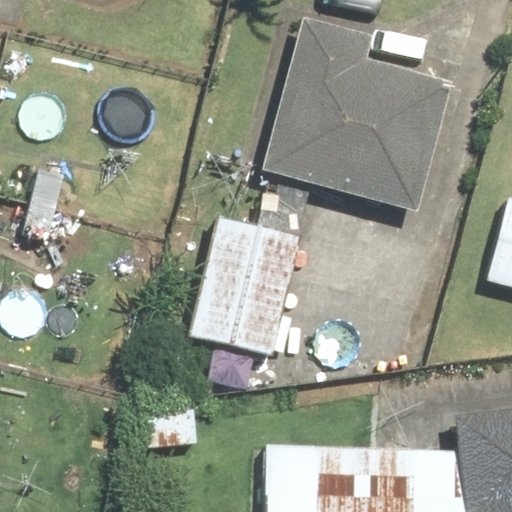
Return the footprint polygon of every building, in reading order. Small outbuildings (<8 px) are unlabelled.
[(360,41),(287,21),(245,176),(403,218),(438,86),(354,63),(360,41)] [(511,202),(494,198),(471,283),(511,294),(511,202)] [(293,243),(209,220),(176,340),(260,363),(293,243)] [(118,409),(121,446),(179,441),(176,404),(118,409)] [(253,511),(511,511),(511,414),(433,425),(437,456),(254,455),(253,511)]
